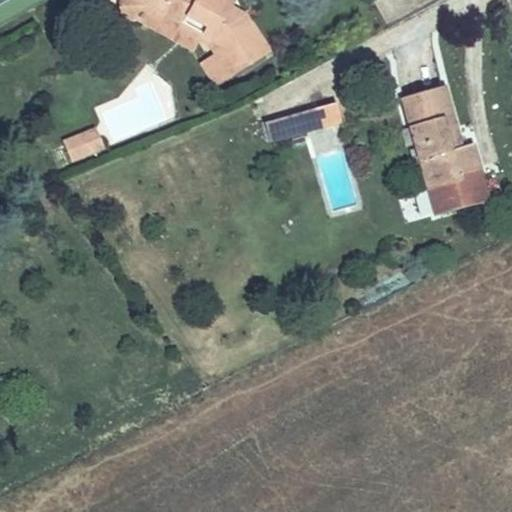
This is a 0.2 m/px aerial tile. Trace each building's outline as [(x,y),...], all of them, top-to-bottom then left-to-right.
[(226,0),(160,0),(159,2),(219,32),(233,55),(223,60),(238,87),(279,63),(248,14),(234,4),(226,0)] [(159,2),(153,12),(209,39),(214,43),(223,60),(233,55),(219,32),(159,2)] [(391,106),(430,201),(449,191),(449,185),(468,177),(465,169),(478,163),(470,146),(457,152),(430,90),(391,106)] [(326,125),(261,150),(268,168),(334,143),(326,125)] [(73,145),(76,155),(109,142),(105,133),(73,145)] [(109,142),(76,155),(82,168),(113,156),(109,142)] [(449,191),(430,201),(440,222),(480,204),(468,177),(449,185),(449,191)]
